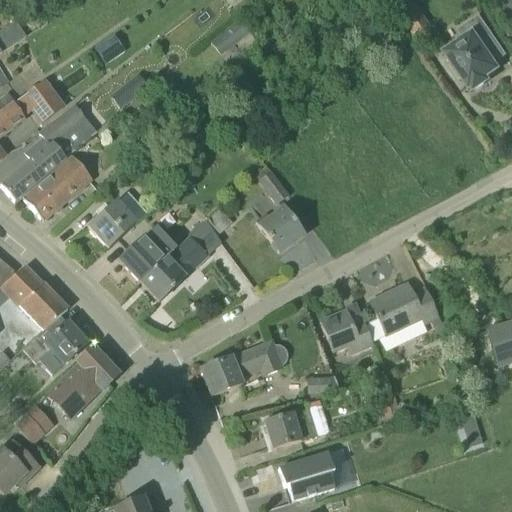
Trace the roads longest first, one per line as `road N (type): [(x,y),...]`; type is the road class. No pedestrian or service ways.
road 1 (unclassified): [(150,370),(511,173)]
road 2 (unclassified): [(150,370),(79,288),(0,217)]
road 3 (residential): [(26,511),(122,387),(150,370)]
road 4 (unclassified): [(227,511),(196,438),(150,370)]
